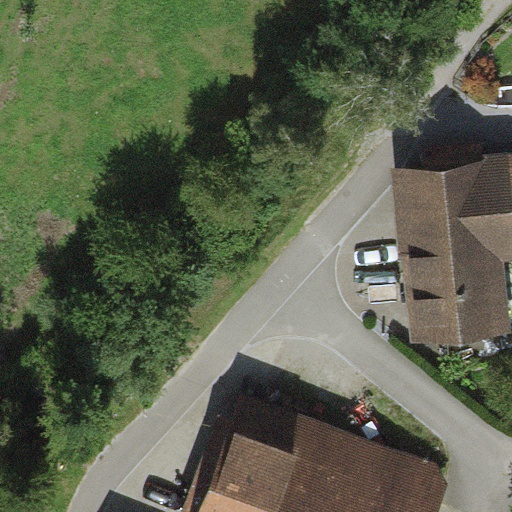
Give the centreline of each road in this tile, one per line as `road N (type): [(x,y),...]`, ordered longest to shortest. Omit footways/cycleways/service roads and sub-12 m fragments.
road 1 (track): [(90,511),(111,470),(334,225),(502,0)]
road 2 (track): [(497,511),(496,483),(452,414),(281,282)]
